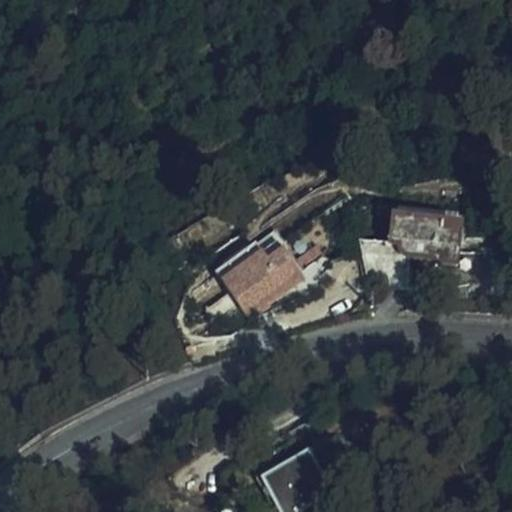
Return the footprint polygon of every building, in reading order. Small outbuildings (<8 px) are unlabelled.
[(320,199),(320,202),(323,214),(347,210),(344,194),(320,199)] [(323,214),(320,202),(294,214),(299,226),(323,214)] [(299,226),(294,214),(277,222),(282,234),(299,226)] [(358,245),(370,288),(406,290),(406,260),(434,263),(434,266),(458,268),(461,230),(388,221),(361,219),(360,219),(358,245)] [(340,255),(275,281),(284,298),(290,295),(346,269),(340,255)] [(284,298),(275,281),(273,279),(238,298),(251,316),(284,298)] [(326,486),(309,457),(264,482),(281,511),(302,511),(326,499),(320,489),(326,486)]
